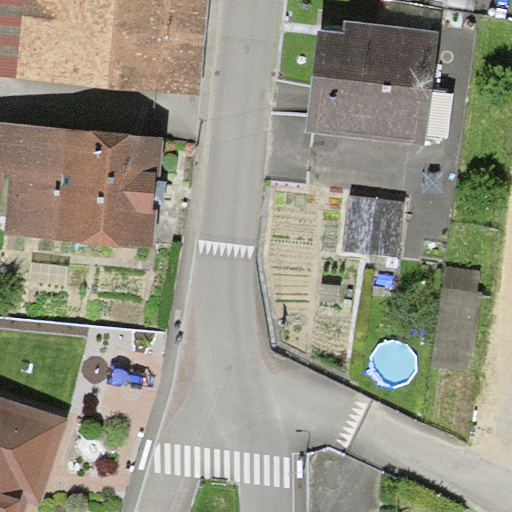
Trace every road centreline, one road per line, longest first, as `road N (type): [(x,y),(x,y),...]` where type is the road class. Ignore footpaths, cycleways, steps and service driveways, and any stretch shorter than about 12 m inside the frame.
road 1 (tertiary): [(251,0),(225,242),(230,372)]
road 2 (residential): [(511,501),(353,419),(230,372)]
road 3 (residential): [(230,372),(177,456),(160,511)]
road 4 (tertiary): [(230,372),(266,511)]
